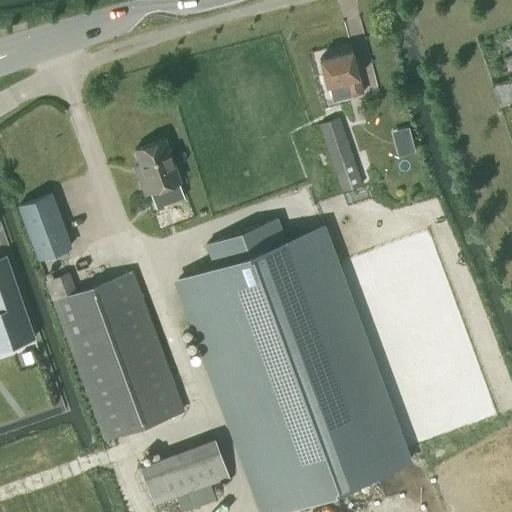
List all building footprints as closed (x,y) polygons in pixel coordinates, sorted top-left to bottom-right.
[(353,49),(320,58),(327,85),(331,84),(335,100),(364,93),(353,49)] [(511,89),(510,83),(494,88),(500,106),(511,101),(511,89)] [(362,184),(339,117),(320,124),(343,191),(362,184)] [(144,194),(181,181),(166,138),(134,150),(143,175),(138,177),(144,194)] [(71,246),(52,194),(19,206),(39,258),(71,246)] [(285,237),(277,216),(205,243),(212,264),(173,278),(258,511),(273,511),(412,461),(324,222),(285,237)] [(9,255),(0,257),(0,348),(5,347),(38,335),(26,302),(9,255)] [(107,439),(184,410),(133,272),(55,301),(107,439)] [(230,476),(217,438),(141,466),(155,504),(230,476)]
